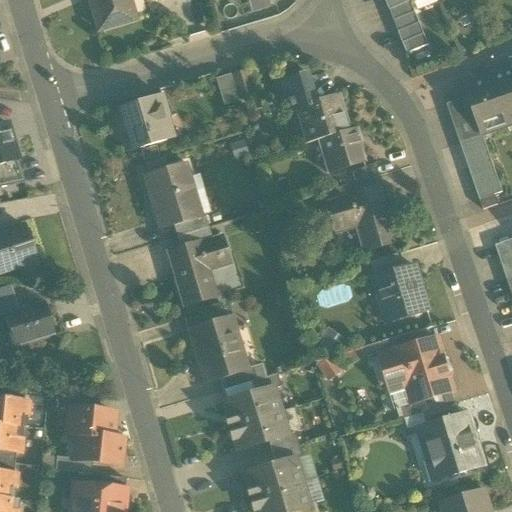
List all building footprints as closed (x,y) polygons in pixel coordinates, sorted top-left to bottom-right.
[(88,0),(98,32),(134,21),(127,0),(88,0)] [(384,0),(389,11),(410,2),(411,2),(410,0),(384,0)] [(389,11),(393,22),(415,13),(410,2),(389,11)] [(393,22),(398,33),(419,24),(415,13),(393,22)] [(398,33),(402,44),(424,35),(419,24),(398,33)] [(428,46),(424,35),(402,44),(407,55),(428,46)] [(511,126),(511,70),(465,86),(469,98),(473,110),(477,121),(478,125),(505,116),(509,127),(511,126)] [(245,71),(230,76),(237,96),(238,102),(253,97),(245,71)] [(290,114),(299,112),(298,109),(315,105),(306,74),(280,82),(290,114)] [(222,100),(237,96),(230,76),(216,80),(222,100)] [(290,114),(280,82),(274,83),(284,116),(290,114)] [(121,132),(128,153),(163,142),(159,130),(165,128),(163,120),(167,119),(160,96),(118,110),(125,131),(121,132)] [(222,100),(224,108),(239,103),(238,102),(237,96),(222,100)] [(308,144),(320,141),(347,133),(337,98),(315,105),(298,109),(299,112),(308,144)] [(446,106),(450,118),(473,110),(469,98),(446,106)] [(115,111),(121,132),(125,131),(118,110),(115,111)] [(450,118),(454,129),(477,121),(473,110),(450,118)] [(159,130),(163,142),(174,139),(167,119),(163,120),(165,128),(159,130)] [(478,125),(477,121),(454,129),(456,133),(479,126),(478,125)] [(0,166),(17,162),(10,140),(7,141),(3,127),(6,126),(6,124),(0,126),(0,166)] [(483,137),(479,126),(456,133),(460,145),(483,137)] [(354,131),(347,133),(320,141),(330,172),(326,173),(326,174),(364,163),(354,131)] [(486,148),(483,137),(460,145),(463,156),(486,148)] [(247,156),(243,142),(228,146),(232,160),(247,156)] [(158,159),(155,147),(140,152),(144,163),(158,159)] [(490,160),(486,148),(463,156),(467,167),(490,160)] [(494,171),(490,160),(467,167),(471,179),(494,171)] [(17,162),(0,166),(0,189),(24,185),(17,162)] [(143,177),(160,231),(173,227),(202,218),(202,216),(197,218),(182,168),(186,166),(186,164),(143,177)] [(190,178),(186,166),(182,168),(197,218),(202,216),(190,178)] [(336,190),(339,201),(378,189),(374,179),(379,177),(375,166),(353,173),(356,184),(336,190)] [(498,182),(494,171),(471,179),(475,190),(498,182)] [(202,216),(204,216),(210,214),(199,176),(190,178),(202,216)] [(502,194),(498,182),(475,190),(479,202),(494,197),(502,194)] [(358,226),(366,252),(396,243),(384,205),(389,204),(384,187),(378,189),(339,201),(329,204),(338,232),(358,226)] [(479,202),(483,212),(497,207),(494,197),(479,202)] [(384,205),(396,243),(400,242),(389,204),(384,205)] [(173,227),(176,239),(208,229),(204,216),(202,216),(202,218),(173,227)] [(0,234),(0,273),(19,267),(35,262),(24,227),(0,234)] [(211,239),(208,229),(176,239),(180,249),(211,239)] [(175,269),(186,307),(216,297),(208,271),(228,265),(219,237),(211,239),(180,249),(166,253),(172,270),(175,269)] [(511,241),(495,247),(499,258),(511,253),(511,241)] [(511,253),(499,258),(502,270),(511,266),(511,253)] [(370,264),(375,279),(402,271),(397,255),(370,264)] [(41,283),(35,262),(19,267),(23,282),(41,283)] [(511,266),(502,270),(506,281),(511,279),(511,266)] [(387,319),(388,321),(426,309),(420,290),(415,291),(409,271),(414,270),(413,267),(402,271),(375,279),(382,304),(388,302),(393,317),(387,319)] [(420,290),(414,270),(409,271),(415,291),(420,290)] [(14,294),(17,308),(33,305),(29,290),(14,294)] [(0,293),(0,318),(4,317),(16,314),(9,291),(0,293)] [(382,304),(387,319),(393,317),(388,302),(382,304)] [(4,317),(14,350),(55,338),(45,305),(16,314),(4,317)] [(190,330),(206,384),(218,380),(245,371),(245,370),(241,356),(236,358),(229,337),(234,336),(229,318),(190,330)] [(344,340),(329,329),(318,344),(333,355),(344,340)] [(385,353),(386,357),(421,347),(420,345),(421,344),(418,333),(382,343),(385,353)] [(417,403),(418,404),(424,402),(451,394),(454,394),(437,340),(421,344),(420,345),(421,347),(386,357),(384,357),(393,386),(411,381),(417,403)] [(385,353),(382,343),(360,350),(363,358),(363,359),(385,353)] [(363,358),(360,350),(341,356),(344,364),(363,358)] [(343,373),(332,359),(318,369),(329,384),(343,373)] [(222,392),(249,384),(255,382),(251,368),(245,370),(245,371),(218,380),(222,392)] [(276,376),(255,382),(249,384),(252,395),(270,390),(270,391),(280,388),(276,376)] [(222,392),(226,403),(252,395),(249,384),(222,392)] [(224,418),(227,429),(280,413),(277,403),(273,401),(270,391),(270,390),(252,395),(226,403),(224,404),(222,407),(225,416),(224,418)] [(0,403),(23,405),(24,394),(0,391),(0,403)] [(428,413),(455,405),(451,394),(424,402),(428,413)] [(68,411),(86,412),(87,400),(58,397),(56,411),(68,412),(68,411)] [(403,421),(425,414),(428,413),(424,402),(418,404),(417,403),(399,408),(403,421)] [(0,427),(21,430),(24,430),(25,420),(22,415),(23,405),(0,403),(0,427)] [(455,405),(428,413),(425,414),(429,427),(459,418),(455,405)] [(284,437),(285,436),(294,434),(300,432),(293,409),(280,413),(283,423),(281,427),(284,437)] [(66,436),(76,437),(111,441),(114,415),(86,412),(68,411),(68,412),(66,436)] [(283,423),(280,413),(227,429),(231,440),(233,442),(236,450),(239,452),(267,443),(284,438),(284,437),(281,427),(283,423)] [(428,461),(434,482),(484,467),(468,415),(459,418),(429,427),(424,429),(433,459),(428,461)] [(20,440),(21,430),(0,427),(0,452),(15,454),(16,444),(20,440)] [(267,443),(271,455),(297,447),(294,434),(285,436),(284,437),(284,438),(267,443)] [(122,442),(111,441),(76,437),(74,461),(74,462),(91,464),(119,467),(122,442)] [(301,459),(297,447),(271,455),(274,466),(291,461),(291,462),(301,459)] [(0,452),(0,464),(14,466),(15,454),(0,452)] [(40,472),(54,473),(55,459),(41,457),(40,472)] [(298,474),(301,484),(316,479),(309,457),(301,459),(291,462),(294,472),(298,474)] [(54,473),(90,477),(91,464),(74,462),(74,461),(55,459),(54,473)] [(245,489),(248,500),(301,484),(298,474),(294,472),(291,462),(291,461),(274,466),(246,475),(244,478),(246,486),(245,489)] [(12,479),(14,466),(0,464),(0,476),(11,478),(10,479),(12,479)] [(0,500),(13,502),(14,492),(10,488),(10,479),(11,478),(0,476),(0,500)] [(100,490),(124,493),(124,492),(125,480),(101,478),(100,490)] [(305,508),(315,505),(323,502),(316,479),(301,484),(304,494),(302,498),(305,508)] [(304,494),(301,484),(248,500),(252,511),(253,511),(295,511),(305,509),(305,508),(302,498),(304,494)] [(71,511),(121,511),(122,508),(124,507),(126,495),(124,493),(100,490),(74,487),(72,489),(70,501),(72,503),(71,511)] [(489,511),(484,493),(441,506),(442,511),(489,511)] [(16,511),(17,503),(13,502),(0,500),(0,511),(16,511)]
